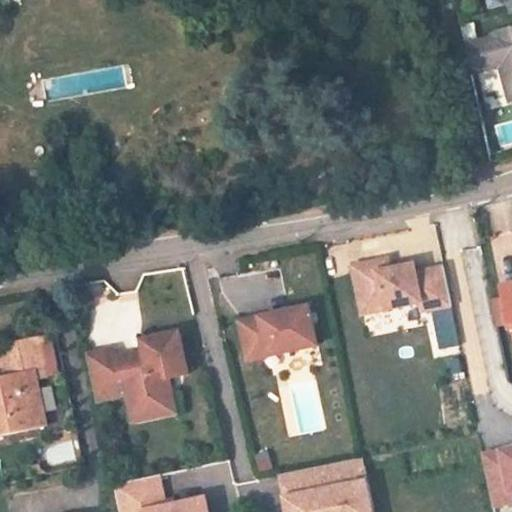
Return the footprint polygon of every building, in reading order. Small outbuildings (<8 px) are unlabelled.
[(465,42),(471,70),(501,64),(509,102),(511,101),(511,26),(494,30),(495,36),(465,42)] [(382,260),(384,270),(391,269),(388,259),(382,260)] [(353,267),(363,315),(422,302),(424,310),(452,304),(444,266),(416,272),(414,264),(391,269),(384,270),(382,260),(353,267)] [(511,284),(499,287),(509,332),(511,330),(511,284)] [(239,321),(248,359),(317,343),(308,305),(239,321)] [(114,347),(88,352),(98,399),(129,392),(129,398),(138,403),(174,396),(170,376),(190,371),(181,330),(144,337),(146,349),(147,355),(118,361),(116,356),(114,347)] [(2,381),(0,381),(0,441),(49,432),(37,373),(47,371),(41,340),(11,346),(17,378),(2,381)] [(0,369),(2,381),(17,378),(11,346),(0,348),(0,369)] [(146,349),(116,356),(118,361),(147,355),(146,349)] [(138,403),(129,398),(134,419),(177,410),(174,396),(138,403)] [(511,445),(481,453),(494,508),(511,503),(511,445)] [(284,476),(291,511),(375,511),(365,460),(284,476)] [(211,511),(208,494),(168,501),(162,474),(114,483),(119,511),(211,511)]
